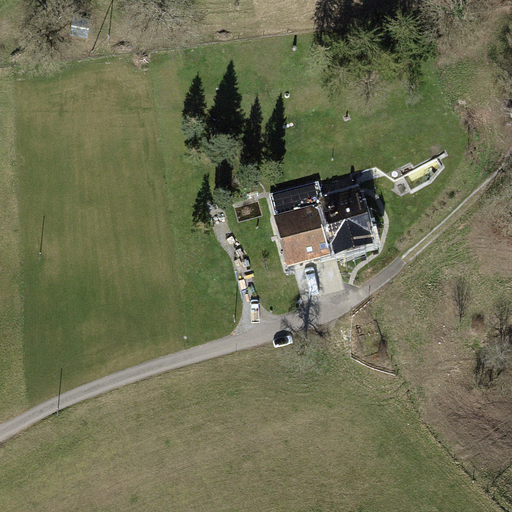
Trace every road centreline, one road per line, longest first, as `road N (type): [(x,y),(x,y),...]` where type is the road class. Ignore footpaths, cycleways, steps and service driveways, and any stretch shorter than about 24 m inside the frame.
road 1 (unclassified): [(0,433),(64,400),(379,285)]
road 2 (track): [(379,285),(505,170)]
